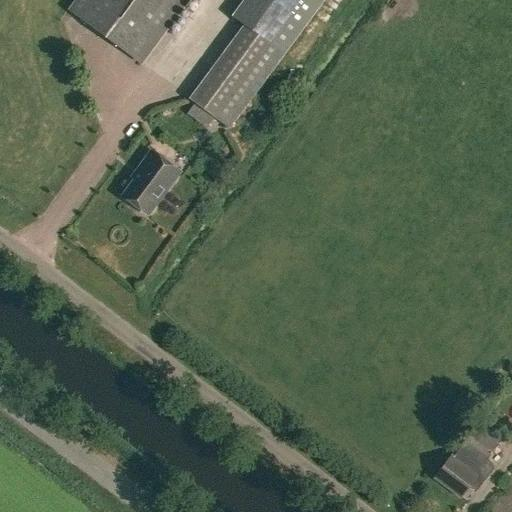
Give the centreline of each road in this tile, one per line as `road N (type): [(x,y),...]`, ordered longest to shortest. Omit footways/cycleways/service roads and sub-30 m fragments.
road 1 (unclassified): [(360,511),(0,239)]
road 2 (tertiary): [(152,511),(0,396)]
